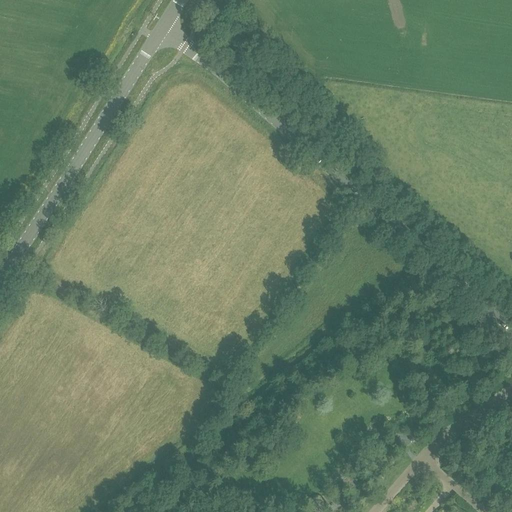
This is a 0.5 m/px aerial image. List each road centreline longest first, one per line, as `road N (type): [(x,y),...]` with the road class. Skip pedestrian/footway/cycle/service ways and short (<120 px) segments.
road 1 (tertiary): [(511,331),(161,29)]
road 2 (tertiary): [(0,280),(161,29)]
